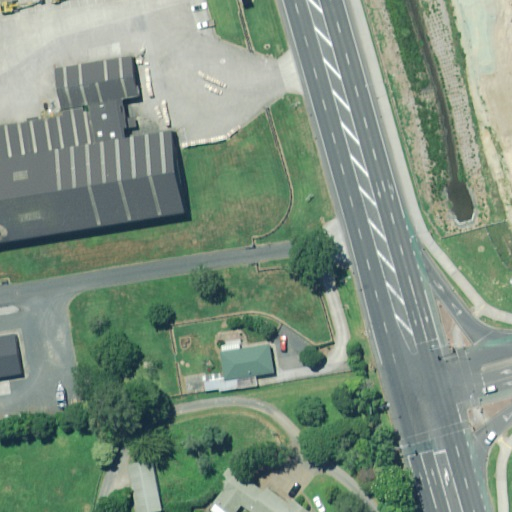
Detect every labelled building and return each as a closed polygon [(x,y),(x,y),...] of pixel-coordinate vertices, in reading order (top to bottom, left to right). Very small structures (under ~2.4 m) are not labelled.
[(70,120),(98,115),(152,107),(145,63),(63,75),(70,120)] [(0,130),(0,168),(104,152),(98,115),(0,130)] [(182,140),(0,168),(0,225),(5,255),(195,226),(182,140)] [(19,336),(0,338),(0,379),(25,375),(19,336)] [(275,374),(271,345),(224,353),(228,381),(275,374)] [(162,511),(169,511),(160,461),(135,466),(143,511),(162,511)] [(243,511),(249,506),(257,511),(316,511),(297,497),(293,502),(274,488),(272,491),(241,468),(227,487),(230,489),(215,509),(218,511),(243,511)]
